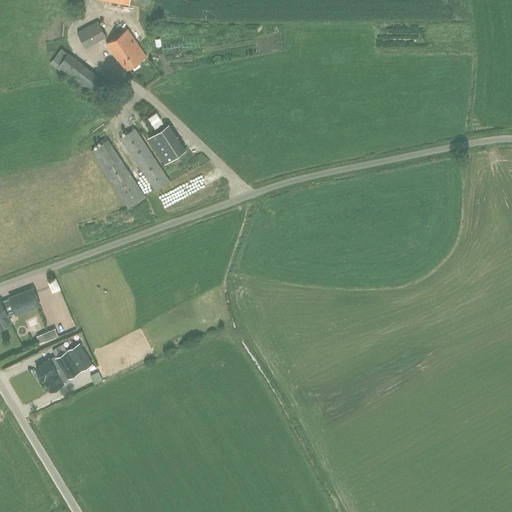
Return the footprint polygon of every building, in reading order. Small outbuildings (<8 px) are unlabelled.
[(85,48),(106,37),(98,21),(77,31),(85,48)] [(124,70),(146,56),(128,29),(106,44),(124,70)] [(201,39),(165,43),(166,51),(202,46),(201,39)] [(104,81),(68,53),(62,48),(50,62),(93,95),(104,81)] [(157,112),(149,117),(156,128),(164,122),(157,112)] [(166,162),(186,149),(170,123),(149,137),(166,162)] [(156,189),(170,180),(135,127),(121,136),(156,189)] [(129,207),(146,196),(109,139),(92,150),(129,207)] [(184,190),(162,195),(165,207),(187,202),(184,190)] [(10,298),(16,313),(39,304),(33,289),(10,298)] [(0,327),(10,322),(6,314),(7,314),(0,302),(0,327)] [(42,333),(45,341),(58,335),(55,328),(42,333)] [(57,357),(68,350),(63,342),(53,349),(57,357)] [(68,350),(57,357),(55,359),(55,360),(57,362),(53,365),(56,372),(44,379),(50,390),(63,383),(62,381),(67,378),(93,363),(81,343),(68,350)] [(57,362),(55,360),(51,362),(49,359),(36,367),(40,374),(39,375),(41,379),(43,378),(43,379),(44,379),(56,372),(53,365),(57,362)]
